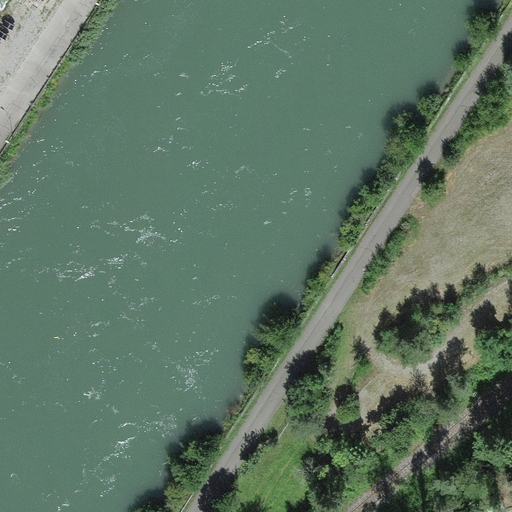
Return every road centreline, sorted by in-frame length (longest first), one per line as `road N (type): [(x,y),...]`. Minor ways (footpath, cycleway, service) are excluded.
road 1 (unclassified): [(511,30),(206,511)]
road 2 (unclassified): [(80,0),(0,123)]
